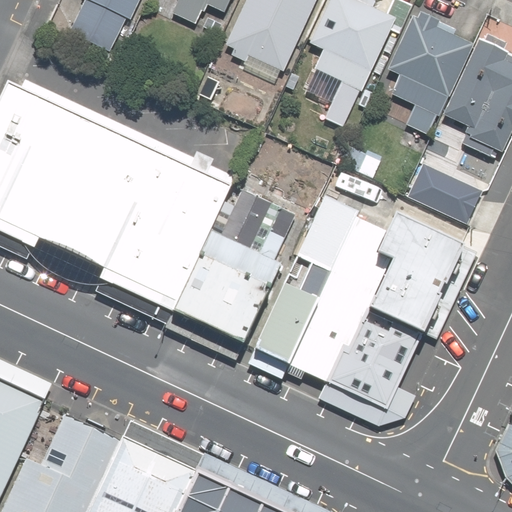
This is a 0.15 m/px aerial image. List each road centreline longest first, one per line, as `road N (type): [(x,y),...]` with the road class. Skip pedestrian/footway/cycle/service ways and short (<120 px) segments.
road 1 (secondary): [(0,304),(421,501)]
road 2 (residential): [(511,297),(421,501)]
